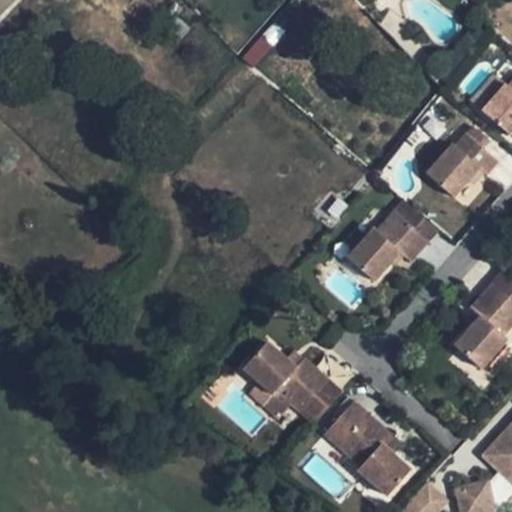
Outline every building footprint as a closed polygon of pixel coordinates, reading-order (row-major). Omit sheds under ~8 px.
[(253,67),(271,49),(260,37),(241,55),(253,67)] [(511,82),(506,90),(504,88),(481,114),(507,136),(511,130),(511,82)] [(498,164),(465,136),(454,149),(450,147),(426,176),(452,199),(477,170),(486,178),(498,164)] [(427,244),(405,225),(397,233),(383,222),(374,234),(371,232),(347,260),(373,284),(398,255),(410,264),(427,244)] [(511,324),(511,302),(490,284),(470,307),(480,315),(453,346),(480,369),(506,339),(502,336),(511,324)] [(293,369),(263,344),(242,371),(271,395),(274,392),(299,413),(326,380),(301,359),(293,369)] [(382,428),(359,408),(331,440),(356,460),(353,464),(383,489),(405,463),(375,437),(382,428)] [(511,418),(485,449),(492,477),(453,487),(459,511),(495,511),(511,494),(511,418)] [(438,511),(448,500),(425,481),(399,511),(438,511)]
